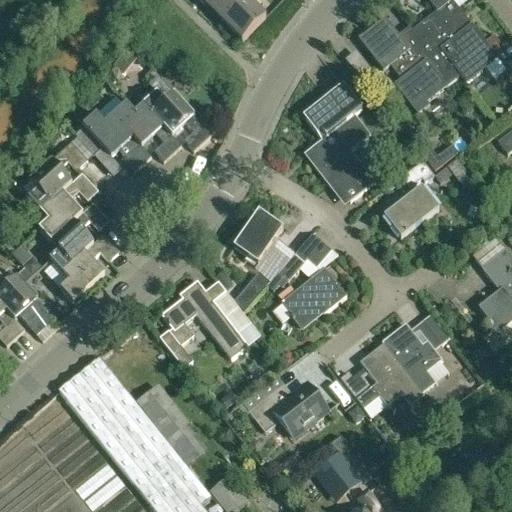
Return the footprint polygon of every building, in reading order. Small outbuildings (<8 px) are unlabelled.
[(196,0),(205,8),(213,0),(196,0)] [(223,26),(247,2),(244,0),(213,0),(205,8),(223,26)] [(424,0),(435,14),(447,22),(459,13),(451,2),(453,0),(424,0)] [(223,26),(241,44),(265,20),(247,2),(223,26)] [(470,27),(459,13),(447,22),(435,14),(413,31),(447,77),(455,72),(466,86),(497,61),(491,54),(470,27)] [(447,77),(413,31),(400,41),(384,21),(358,42),(382,74),(389,68),(400,82),(393,88),(415,115),(446,90),(440,83),(447,77)] [(124,76),(139,56),(129,49),(114,68),(124,76)] [(334,185),(350,205),(375,185),(350,154),(370,139),(355,119),(362,113),(343,88),(302,120),(321,144),(309,153),(318,164),(312,169),(328,189),(334,185)] [(143,108),(171,140),(185,127),(193,136),(183,144),(193,155),(212,139),(173,97),(165,105),(156,96),(143,108)] [(126,107),(113,119),(141,150),(155,138),(163,147),(153,155),(163,166),(181,150),(171,140),(143,108),(134,116),(126,107)] [(141,150),(113,119),(104,127),(96,118),(82,130),(111,161),(125,148),(133,158),(123,166),(133,177),(151,161),(141,150)] [(507,158),(511,154),(511,133),(498,145),(507,158)] [(28,203),(40,217),(72,187),(59,174),(68,165),(77,175),(87,165),(70,147),(29,185),(37,195),(28,203)] [(434,173),(457,156),(451,148),(437,159),(429,148),(420,155),(434,173)] [(456,162),(447,170),(464,192),(473,184),(456,162)] [(400,182),(408,192),(420,182),(423,186),(432,179),(422,165),(400,182)] [(98,195),(95,192),(82,178),(72,187),(40,217),(48,225),(39,233),(51,247),(82,218),(70,204),(79,196),(87,205),(98,195)] [(421,190),(383,220),(400,242),(438,213),(421,190)] [(49,263),(61,277),(93,248),(81,234),(89,226),(98,236),(109,226),(93,208),(82,218),(51,247),(58,255),(49,263)] [(232,251),(257,268),(282,232),(257,214),(232,251)] [(93,248),(61,277),(69,285),(60,294),(73,307),(104,278),(91,264),(100,256),(109,266),(120,256),(103,238),(93,248)] [(511,264),(504,254),(480,272),(499,295),(478,311),(490,326),(489,327),(492,331),(493,329),(498,336),(511,325),(511,264)] [(304,267),(294,258),(277,278),(287,286),(304,267)] [(281,306),(282,307),(273,315),(282,325),(291,318),(300,330),(320,314),(323,318),(346,300),(324,272),(281,306)] [(224,293),(233,287),(232,286),(222,273),(214,280),(224,292),(224,293)] [(233,305),(244,314),(268,286),(257,277),(233,305)] [(0,280),(0,307),(15,324),(28,311),(37,320),(27,329),(37,340),(55,323),(17,281),(8,290),(0,280)] [(217,286),(205,296),(196,285),(179,300),(182,303),(161,320),(173,336),(196,319),(231,364),(247,351),(212,306),(225,296),(217,286)] [(15,324),(0,307),(0,324),(6,331),(0,336),(0,343),(6,351),(24,334),(15,324)] [(448,342),(430,318),(422,325),(440,349),(448,342)] [(383,345),(423,397),(436,387),(427,376),(442,364),(427,345),(422,349),(405,327),(383,345)] [(364,413),(379,401),(386,410),(401,398),(410,410),(424,399),(423,397),(383,345),(381,346),(382,348),(359,366),(376,388),(364,397),(348,376),(340,382),(364,413)] [(99,363),(60,395),(113,462),(152,430),(99,363)] [(240,406),(248,416),(275,395),(267,385),(240,406)] [(275,395),(248,416),(265,438),(281,425),(294,442),(327,415),(306,389),(284,406),(275,396),(278,394),(277,393),(275,395)] [(138,408),(170,449),(188,471),(209,454),(160,390),(138,408)] [(199,434),(210,449),(216,457),(205,465),(223,487),(210,497),(221,511),(244,511),(257,502),(219,455),(234,442),(216,420),(199,434)] [(324,454),(331,463),(325,467),(345,492),(362,480),(367,486),(372,482),(340,441),(324,454)] [(380,511),(368,496),(355,505),(360,511),(380,511)]
